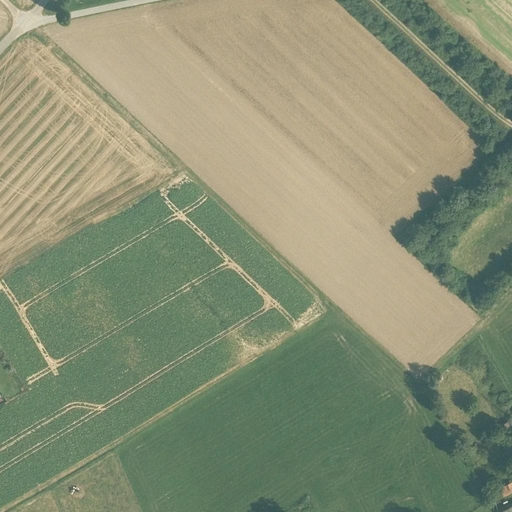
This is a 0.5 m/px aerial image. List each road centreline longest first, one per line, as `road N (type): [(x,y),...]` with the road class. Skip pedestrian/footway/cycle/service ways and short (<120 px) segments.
road 1 (track): [(511,296),(416,384),(25,21)]
road 2 (track): [(334,310),(4,511)]
road 3 (track): [(511,124),(375,0)]
road 4 (track): [(148,0),(25,21)]
